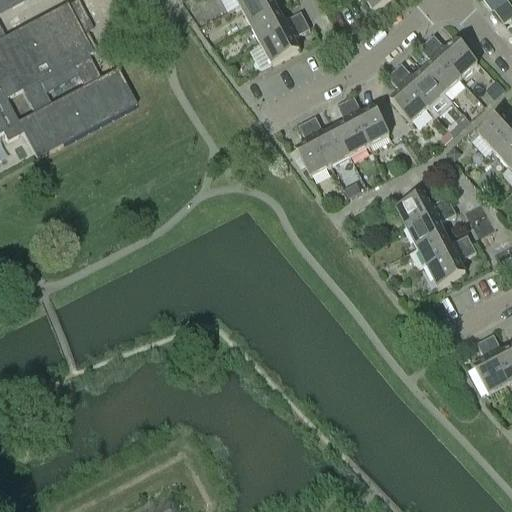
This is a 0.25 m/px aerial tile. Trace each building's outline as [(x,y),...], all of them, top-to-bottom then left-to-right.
[(0,0),(0,137),(2,136),(7,146),(22,137),(35,162),(136,109),(117,74),(101,82),(88,59),(92,56),(82,37),(93,31),(77,3),(4,42),(0,34),(0,19),(37,0),(36,0),(0,0)] [(234,0),(240,10),(260,0),(234,0)] [(260,0),(240,10),(251,30),(279,16),(274,5),(283,0),(260,0)] [(364,0),(372,15),(401,0),(400,0),(364,0)] [(499,22),(511,11),(511,10),(508,5),(494,15),(499,22)] [(511,11),(499,22),(504,29),(511,22),(511,11)] [(279,16),(251,30),(260,48),(305,25),(301,17),(284,26),(279,16)] [(305,25),(260,48),(270,68),(299,53),(293,43),(310,34),(305,25)] [(434,39),(427,46),(460,83),(477,68),(456,46),(447,54),(434,39)] [(460,83),(427,46),(419,53),(432,67),(423,75),(443,98),(460,83)] [(443,98),(423,75),(415,82),(402,68),(395,74),(428,112),(443,98)] [(428,112),(395,74),(387,81),(399,96),(391,104),(411,127),(428,112)] [(353,101),(345,106),(368,150),(389,139),(374,112),(362,118),(353,101)] [(368,150),(345,106),(336,110),(345,127),(335,132),(349,160),(368,150)] [(493,156),(511,139),(511,125),(510,127),(502,118),(479,139),(493,156)] [(316,121),(307,126),(330,170),(349,160),(335,132),(325,138),(316,121)] [(330,170),(307,126),(298,130),(307,147),(296,153),(310,180),(330,170)] [(454,127),(447,134),(449,136),(453,141),(461,135),(454,127)] [(511,139),(493,156),(508,172),(511,167),(511,139)] [(407,234),(450,210),(446,202),(431,210),(425,199),(396,214),(407,234)] [(455,219),(450,210),(407,234),(417,253),(445,238),(439,227),(455,219)] [(450,248),(445,238),(417,253),(427,272),(471,248),(466,240),(450,248)] [(471,248),(427,272),(438,292),(466,277),(460,266),(476,257),(471,248)] [(511,386),(511,351),(503,356),(494,340),(485,344),(508,389),(511,386)] [(508,389),(485,344),(476,349),(485,366),(474,372),(488,399),(508,389)]
